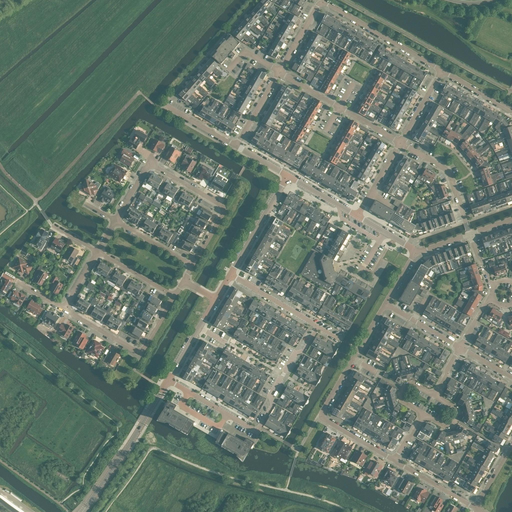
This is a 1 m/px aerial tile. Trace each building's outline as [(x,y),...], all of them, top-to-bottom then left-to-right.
[(261,0),(260,1),(271,11),(274,14),(276,11),(269,5),(271,3),(269,0),(268,0),(261,0)] [(295,3),(290,11),(292,13),(299,0),(292,0),(292,1),(295,3)] [(299,0),(292,13),(298,16),(300,12),(297,11),(300,5),(303,7),(306,0),(299,0)] [(258,5),(257,6),(263,12),(265,9),(269,12),(271,11),(260,1),(258,4),(258,5)] [(255,7),(252,10),(265,22),(265,21),(266,20),(267,20),(261,14),(263,12),(257,6),(255,8),(255,7)] [(250,14),(249,15),(255,21),(257,18),(263,24),(265,22),(252,10),(250,13),(250,14)] [(277,12),(276,15),(286,21),(284,23),(292,27),(294,22),(283,16),(277,12)] [(283,16),(294,22),(297,17),(290,13),(289,16),(285,14),(284,16),(283,15),(283,16)] [(316,29),(315,31),(317,32),(320,34),(321,32),(330,17),(328,15),(329,14),(326,13),(325,14),(325,13),(320,22),(323,24),(321,27),(319,30),(316,29)] [(247,17),(244,19),(259,33),(261,34),(263,32),(256,26),(258,23),(255,21),(249,15),(247,17)] [(330,17),(321,32),(324,34),(328,26),(331,27),(335,20),(335,19),(333,17),(332,18),(330,17)] [(242,23),(241,24),(247,30),(249,27),(258,34),(259,33),(244,19),(242,22),(242,23)] [(334,29),(329,37),(331,38),(341,23),(339,21),(339,20),(336,20),(335,20),(331,27),(334,29)] [(276,21),(274,24),(278,26),(289,32),(292,27),(284,23),(283,25),(276,21)] [(331,38),(331,40),(333,41),(337,34),(340,36),(341,33),(346,26),(345,25),(346,25),(343,23),(343,24),(341,23),(331,38)] [(239,26),(236,28),(246,37),(249,39),(253,42),(254,40),(248,35),(245,32),(247,30),(241,24),(239,26)] [(278,26),(276,28),(280,30),(279,33),(286,37),(289,32),(278,26)] [(344,35),(338,44),(341,46),(351,29),(349,28),(349,26),(346,26),(341,33),(344,35)] [(234,32),(233,34),(241,40),(243,38),(247,41),(249,39),(246,37),(236,28),(234,31),(234,32)] [(265,31),(265,32),(269,34),(283,42),(286,37),(279,33),(278,32),(276,35),(266,29),(265,31)] [(351,29),(341,46),(343,47),(348,40),(350,42),(352,39),(356,32),(356,31),(354,29),(353,30),(351,29)] [(314,32),(310,37),(318,42),(320,39),(326,42),(327,40),(321,36),(314,32)] [(354,41),(349,51),(351,52),(361,35),(359,34),(360,32),(357,32),(356,32),(352,39),(354,41)] [(213,52),(210,55),(220,64),(225,58),(224,57),(233,47),(234,48),(239,42),(231,35),(229,33),(227,36),(228,37),(226,40),(223,38),(221,40),(223,42),(218,47),(216,46),(214,49),(216,51),(214,54),(213,52)] [(269,34),(267,36),(274,40),(273,43),(280,47),(283,42),(269,34)] [(361,35),(351,52),(354,54),(359,44),(362,45),(367,38),(366,37),(364,35),(363,36),(361,35)] [(310,37),(307,42),(322,51),(324,48),(319,46),(321,43),(318,42),(310,37)] [(365,47),(359,57),(361,58),(372,41),(370,40),(370,38),(367,38),(362,45),(365,47)] [(258,43),(258,44),(261,46),(266,49),(264,51),(275,58),(277,54),(277,53),(277,52),(266,46),(262,43),(259,41),(258,43)] [(372,41),(361,58),(364,60),(370,50),(373,52),(377,44),(376,44),(377,43),(375,41),(374,42),(372,41)] [(307,42),(304,47),(312,52),(314,49),(321,53),(322,51),(307,42)] [(266,45),(266,46),(277,52),(280,47),(273,43),(271,45),(268,43),(266,45)] [(372,59),(370,63),(372,64),(378,55),(380,56),(385,48),(380,45),(372,59)] [(338,46),(337,49),(339,50),(337,52),(347,58),(349,55),(352,57),(353,55),(338,46)] [(304,47),(301,53),(316,61),(317,59),(311,55),(312,52),(304,47)] [(383,58),(378,67),(380,69),(382,66),(390,52),(385,48),(380,56),(383,58)] [(334,57),(344,63),(347,58),(337,52),(334,57)] [(390,52),(382,66),(384,68),(388,61),(391,62),(395,55),(390,52)] [(301,53),(298,58),(306,62),(308,60),(318,66),(320,63),(319,63),(316,61),(301,53)] [(334,57),(330,55),(329,57),(332,59),(330,61),(334,64),(341,68),(344,63),(334,57)] [(393,64),(389,71),(392,72),(400,58),(395,55),(391,62),(393,64)] [(209,60),(206,62),(219,74),(220,75),(222,73),(215,66),(217,64),(211,58),(209,60)] [(298,58),(295,63),(314,73),(315,71),(305,65),(306,62),(298,58)] [(400,58),(392,72),(395,74),(399,67),(401,68),(406,61),(400,58)] [(404,70),(398,79),(401,81),(402,78),(411,64),(406,61),(401,68),(404,70)] [(204,66),(203,68),(209,73),(211,70),(217,76),(219,74),(206,62),(204,65),(204,66)] [(294,64),(291,68),(300,73),(302,70),(308,74),(306,79),(309,81),(314,73),(295,63),(294,65),(294,64)] [(329,64),(328,67),(339,73),(341,68),(334,64),(332,66),(329,64)] [(411,64),(402,78),(405,80),(409,73),(412,74),(416,67),(411,64)] [(324,65),(323,67),(326,69),(330,71),(328,74),(336,78),(339,73),(328,67),(324,65)] [(248,67),(246,69),(251,72),(262,78),(263,77),(263,78),(266,74),(257,69),(256,72),(248,67)] [(414,76),(409,85),(411,87),(413,84),(415,81),(421,70),(416,67),(412,74),(414,76)] [(201,69),(198,71),(212,84),(214,82),(207,75),(209,73),(203,68),(201,69)] [(377,69),(375,70),(378,72),(376,75),(384,80),(386,77),(390,80),(393,82),(395,79),(391,77),(377,69)] [(421,70),(415,81),(417,82),(419,79),(422,80),(427,73),(421,70)] [(197,75),(195,77),(201,82),(203,79),(211,86),(212,84),(198,71),(196,74),(197,75)] [(251,72),(250,74),(253,76),(252,79),(259,83),(262,78),(251,72)] [(316,73),(314,75),(324,81),(322,83),(330,88),(333,83),(322,76),(316,73)] [(323,74),(322,76),(333,83),(336,78),(328,74),(327,76),(323,74)] [(376,75),(374,80),(388,89),(390,86),(383,82),(384,80),(376,75)] [(242,76),(240,79),(242,80),(256,88),(259,83),(252,79),(250,81),(242,76)] [(193,78),(190,80),(206,94),(208,92),(199,84),(201,82),(195,77),(194,78),(193,78)] [(313,78),(309,84),(325,93),(326,92),(328,93),(330,90),(330,88),(322,83),(320,87),(314,83),(316,80),(313,78)] [(189,84),(187,86),(193,91),(195,88),(205,96),(206,94),(190,80),(188,83),(189,84)] [(242,80),(240,82),(247,86),(246,89),(253,93),(256,88),(242,80)] [(374,80),(371,85),(378,90),(380,87),(387,91),(388,89),(374,80)] [(416,92),(401,83),(400,85),(406,89),(404,92),(405,93),(405,92),(413,97),(415,94),(416,92)] [(443,94),(438,103),(440,104),(441,103),(442,101),(444,98),(451,87),(449,86),(449,84),(447,84),(447,85),(445,84),(441,91),(440,93),(443,94)] [(282,87),(280,90),(294,98),(296,96),(289,92),(291,89),(284,85),(282,87)] [(371,85),(368,90),(382,99),(383,98),(384,96),(377,92),(378,90),(371,85)] [(185,87),(182,89),(198,103),(200,101),(191,94),(193,91),(187,86),(186,87),(185,87)] [(238,87),(236,90),(250,98),(253,93),(246,89),(244,91),(238,87)] [(451,87),(444,98),(447,99),(449,96),(451,97),(456,90),(455,90),(456,89),(453,87),(453,88),(451,87)] [(232,88),(231,89),(235,91),(235,92),(242,96),(240,99),(248,103),(250,98),(236,90),(232,88)] [(180,91),(177,94),(180,97),(181,96),(186,101),(188,98),(193,103),(191,105),(194,108),(198,103),(182,89),(181,91),(180,91)] [(279,93),(278,95),(285,100),(288,102),(290,99),(296,102),(298,100),(297,100),(294,98),(280,90),(278,93),(279,93)] [(368,90),(365,95),(373,100),(374,100),(375,97),(382,101),(384,103),(385,100),(382,99),(368,90)] [(454,99),(448,109),(451,110),(461,93),(459,92),(459,91),(456,90),(451,97),(454,99)] [(404,95),(396,91),(395,93),(410,102),(412,100),(411,100),(413,97),(405,92),(405,93),(404,95)] [(410,102),(395,93),(394,96),(399,99),(398,102),(399,103),(406,107),(406,106),(407,107),(409,104),(410,102)] [(461,93),(451,110),(453,112),(459,102),(462,104),(466,96),(466,95),(464,93),(463,94),(461,93)] [(228,95),(227,97),(245,108),(248,103),(240,99),(239,101),(228,95)] [(276,97),(274,100),(289,109),(292,111),(293,108),(286,104),(288,102),(285,100),(278,95),(276,97)] [(311,95),(309,98),(313,100),(311,103),(318,108),(319,107),(320,107),(322,104),(320,102),(321,101),(311,95)] [(365,95),(362,100),(379,110),(381,108),(374,104),(375,101),(374,100),(373,100),(365,95)] [(460,113),(462,114),(471,99),(469,98),(470,97),(467,96),(466,96),(462,104),(464,105),(460,113)] [(227,97),(225,100),(232,104),(231,107),(234,109),(242,113),(245,108),(227,97)] [(471,99),(462,114),(465,116),(470,108),(472,110),(476,102),(476,101),(474,99),(473,100),(471,99)] [(273,104),(271,106),(278,110),(280,107),(290,113),(292,111),(289,109),(274,100),(272,103),(273,104)] [(299,100),(298,103),(316,113),(318,108),(311,103),(309,102),(308,104),(306,104),(299,100)] [(362,100),(359,105),(367,109),(368,110),(370,107),(378,112),(379,110),(362,100)] [(397,106),(390,101),(389,104),(404,113),(405,111),(407,108),(406,107),(399,103),(397,106)] [(210,106),(204,117),(207,119),(208,118),(210,119),(214,112),(215,110),(213,108),(212,107),(215,104),(212,102),(210,106)] [(434,102),(431,108),(439,112),(440,109),(447,113),(451,115),(452,113),(449,111),(434,102)] [(475,111),(469,121),(471,123),(482,105),(480,104),(480,103),(477,102),(476,102),(472,110),(475,111)] [(201,103),(195,109),(199,113),(201,114),(201,115),(204,117),(210,106),(208,105),(206,108),(203,106),(204,105),(201,103)] [(298,103),(297,105),(304,109),(303,111),(303,112),(305,113),(313,118),(316,113),(298,103)] [(214,112),(210,119),(212,120),(211,121),(214,123),(225,105),(223,104),(217,114),(214,112)] [(358,106),(356,109),(358,110),(357,112),(370,119),(372,117),(368,115),(370,111),(368,110),(367,109),(359,105),(358,104),(358,106)] [(404,113),(389,104),(388,106),(393,109),(392,112),(392,113),(400,117),(401,117),(403,115),(404,113)] [(225,105),(214,123),(217,125),(218,124),(220,125),(224,118),(221,117),(227,106),(225,105)] [(471,123),(473,125),(480,114),(482,116),(487,108),(486,108),(487,107),(485,105),(484,106),(482,105),(471,123)] [(270,107),(268,111),(282,119),(286,121),(287,119),(283,117),(284,117),(277,113),(278,110),(271,106),(270,108),(270,107)] [(431,108),(428,113),(443,121),(446,123),(448,120),(445,119),(437,115),(439,112),(431,108)] [(485,117),(478,129),(480,132),(481,130),(483,127),(492,111),(490,110),(490,109),(487,108),(482,116),(485,117)] [(224,118),(220,125),(222,126),(221,127),(225,129),(235,111),(233,110),(227,120),(224,118)] [(235,111),(225,129),(228,131),(228,130),(230,131),(235,124),(231,123),(236,115),(239,116),(241,114),(237,112),(235,111)] [(267,114),(265,116),(272,120),(273,120),(274,117),(281,121),(282,119),(268,111),(266,114),(267,114)] [(483,127),(481,130),(485,129),(490,120),(493,122),(497,114),(497,113),(495,111),(494,112),(492,111),(483,127)] [(384,112),(383,114),(398,123),(399,121),(398,120),(400,117),(392,113),(392,112),(391,112),(390,114),(389,115),(384,112)] [(292,113),(291,115),(301,121),(299,123),(307,128),(310,123),(297,115),(295,114),(292,113)] [(297,115),(310,123),(313,118),(305,113),(304,116),(298,113),(297,115)] [(428,113),(425,118),(433,122),(434,120),(444,126),(446,123),(443,121),(428,113)] [(398,123),(383,114),(382,116),(382,117),(387,120),(385,123),(387,124),(389,125),(388,126),(393,128),(393,127),(394,128),(396,125),(397,125),(398,123)] [(497,114),(493,122),(496,124),(494,127),(496,129),(506,122),(504,119),(503,120),(502,119),(502,117),(497,114)] [(263,118),(262,121),(280,132),(281,129),(271,124),(273,120),(272,120),(265,116),(264,118),(263,118)] [(425,118),(422,123),(437,132),(440,134),(442,131),(435,127),(431,125),(433,122),(425,118)] [(350,120),(348,123),(348,124),(348,125),(355,129),(357,126),(367,132),(368,129),(352,120),(352,121),(350,120)] [(450,120),(441,134),(446,137),(451,130),(452,127),(450,126),(453,121),(450,120)] [(506,122),(496,129),(499,132),(503,131),(505,134),(511,131),(511,128),(511,125),(508,126),(507,125),(508,124),(506,122)] [(253,137),(250,140),(250,141),(253,143),(254,142),(256,144),(267,126),(261,123),(260,125),(263,127),(259,133),(256,132),(253,137)] [(293,126),(304,132),(307,128),(299,123),(298,126),(294,124),(293,126)] [(422,123),(419,128),(427,133),(428,130),(439,136),(440,134),(437,132),(422,123)] [(290,124),(288,126),(295,130),(294,133),(301,137),(304,132),(293,126),(290,124)] [(451,130),(446,137),(451,140),(456,133),(457,131),(460,126),(457,124),(453,131),(451,130)] [(456,133),(451,140),(456,143),(457,141),(459,142),(467,132),(471,127),(472,126),(470,124),(465,130),(462,133),(457,131),(456,133)] [(348,125),(345,130),(359,138),(361,136),(354,132),(355,129),(348,125)] [(267,126),(256,144),(258,145),(258,146),(261,147),(266,139),(263,137),(267,130),(269,127),(267,126)] [(460,143),(459,145),(462,149),(469,144),(466,140),(474,130),(475,129),(472,126),(471,127),(467,132),(459,142),(460,143)] [(419,128),(416,133),(431,142),(432,139),(425,135),(427,133),(419,128)] [(130,138),(127,144),(135,148),(138,143),(138,142),(139,140),(143,142),(146,135),(143,133),(144,133),(143,131),(141,130),(140,130),(139,131),(137,130),(133,136),(132,139),(130,138)] [(266,139),(261,147),(264,149),(265,148),(267,150),(277,132),(274,130),(268,140),(266,139)] [(282,130),(281,132),(301,144),(302,142),(299,141),(301,137),(294,133),(292,136),(282,130)] [(345,130),(342,135),(350,139),(351,137),(361,142),(362,140),(359,138),(345,130)] [(506,137),(489,143),(491,145),(494,144),(503,141),(511,137),(511,131),(505,134),(506,137)] [(277,132),(267,150),(269,151),(268,152),(271,153),(277,144),(274,142),(275,142),(276,142),(277,140),(276,139),(279,133),(277,132)] [(416,133),(413,139),(421,143),(422,141),(430,145),(428,148),(431,149),(434,144),(431,142),(416,133)] [(367,134),(364,139),(369,142),(383,150),(384,148),(383,147),(385,144),(384,143),(385,142),(380,140),(380,141),(376,139),(374,142),(369,139),(371,136),(367,134)] [(342,135),(339,140),(356,150),(358,147),(351,143),(352,141),(350,139),(342,135)] [(469,144),(462,149),(466,154),(473,148),(475,146),(473,144),(479,140),(480,139),(480,138),(478,136),(477,137),(469,144)] [(511,137),(503,141),(504,144),(508,143),(509,145),(511,144),(511,137)] [(155,139),(150,147),(155,150),(155,151),(155,150),(159,152),(160,152),(164,145),(161,143),(155,139)] [(277,144),(271,153),(274,155),(275,154),(277,156),(285,141),(286,140),(284,139),(280,144),(278,142),(277,144)] [(339,140),(336,145),(346,150),(346,149),(348,148),(355,152),(356,150),(339,140)] [(285,141),(277,156),(279,157),(278,158),(282,159),(287,151),(286,151),(284,149),(288,142),(285,141)] [(287,151),(282,159),(284,162),(285,161),(287,162),(298,144),(295,142),(290,152),(287,150),(286,151),(287,151)] [(369,142),(368,144),(371,146),(373,147),(372,150),(379,154),(380,151),(381,152),(383,150),(369,142)] [(170,146),(163,158),(167,160),(168,158),(174,162),(178,155),(178,156),(180,152),(174,149),(176,146),(171,144),(170,146)] [(298,144),(287,162),(289,163),(289,164),(292,165),(297,157),(294,155),(300,145),(298,144)] [(483,147),(470,158),(473,163),(480,157),(478,155),(489,146),(487,144),(483,147)] [(510,148),(501,151),(502,154),(511,150),(511,144),(509,145),(510,148)] [(336,145),(333,150),(348,158),(351,160),(352,157),(345,153),(345,151),(346,150),(336,145)] [(473,148),(466,154),(470,158),(483,147),(481,145),(477,148),(475,146),(473,148)] [(122,155),(120,160),(129,165),(133,158),(130,156),(132,153),(123,148),(120,154),(122,155)] [(297,157),(292,165),(295,168),(296,167),(298,168),(306,153),(308,150),(306,148),(304,152),(302,155),(301,154),(299,157),(298,156),(297,157)] [(363,149),(361,151),(377,160),(378,158),(377,157),(379,154),(372,150),(370,153),(363,149)] [(333,150),(330,154),(338,159),(340,156),(347,160),(348,158),(333,150)] [(360,153),(366,157),(364,160),(373,165),(374,162),(375,162),(377,160),(361,151),(360,153)] [(305,161),(300,170),(303,172),(304,171),(306,172),(316,155),(314,153),(309,161),(307,162),(305,161)] [(326,156),(325,158),(345,170),(346,167),(337,162),(338,159),(330,154),(329,158),(326,156)] [(186,155),(181,163),(184,165),(183,168),(185,169),(185,170),(187,171),(188,171),(190,172),(196,162),(189,158),(189,156),(186,155)] [(316,155),(306,172),(308,174),(307,175),(311,176),(315,168),(313,166),(319,156),(316,155)] [(404,155),(401,160),(412,166),(414,168),(416,165),(412,163),(414,161),(411,159),(404,155)] [(354,157),(352,160),(355,162),(371,170),(372,168),(371,168),(373,165),(364,160),(362,163),(354,157)] [(480,157),(473,163),(477,167),(479,166),(480,167),(488,163),(486,160),(483,161),(480,157)] [(315,168),(311,176),(313,178),(314,177),(316,179),(326,161),(324,159),(318,169),(315,168)] [(401,160),(398,165),(405,169),(408,171),(409,169),(417,173),(419,170),(414,168),(412,166),(401,160)] [(326,161),(316,179),(318,180),(318,181),(321,182),(326,174),(323,172),(329,162),(326,161)] [(371,170),(355,162),(354,164),(361,168),(359,171),(366,175),(367,175),(368,175),(371,170)] [(478,172),(479,175),(480,175),(489,172),(487,167),(489,166),(488,163),(480,167),(480,169),(478,170),(479,171),(478,172)] [(110,168),(108,172),(108,173),(109,173),(108,174),(116,179),(117,180),(118,181),(120,180),(121,178),(121,177),(121,176),(122,177),(126,171),(115,164),(113,168),(112,168),(112,169),(111,168),(110,168)] [(200,166),(194,176),(201,180),(202,177),(206,179),(210,174),(211,171),(211,170),(202,165),(201,165),(200,166)] [(326,174),(321,182),(324,184),(324,183),(326,185),(337,167),(334,165),(329,175),(326,174)] [(398,165),(395,170),(409,178),(411,176),(404,172),(405,169),(398,165)] [(337,167),(326,185),(329,186),(328,187),(331,188),(336,180),(333,178),(339,168),(337,167)] [(348,168),(346,170),(356,176),(364,181),(367,176),(366,176),(366,175),(359,171),(358,174),(348,168)] [(419,172),(416,178),(419,179),(424,181),(426,179),(431,170),(430,170),(427,169),(425,168),(423,172),(420,171),(419,172)] [(395,170),(392,175),(400,179),(401,177),(408,181),(409,178),(395,170)] [(426,179),(424,181),(429,184),(429,185),(430,187),(437,182),(435,179),(433,178),(435,174),(434,173),(432,171),(431,170),(426,179)] [(336,180),(331,188),(334,190),(335,189),(337,191),(347,173),(345,171),(339,181),(336,180)] [(480,176),(480,179),(481,179),(482,179),(482,180),(496,176),(499,175),(502,173),(501,171),(497,172),(489,175),(489,172),(480,175),(480,176)] [(233,172),(228,180),(232,182),(236,174),(233,172)] [(347,173),(337,191),(339,192),(338,193),(342,194),(347,186),(344,184),(350,174),(347,173)] [(147,174),(142,183),(145,185),(146,183),(151,186),(152,185),(156,177),(153,175),(154,175),(153,174),(151,174),(150,176),(147,174)] [(392,175),(389,180),(400,186),(402,184),(398,182),(400,179),(392,175)] [(215,176),(210,185),(220,191),(225,182),(221,180),(221,178),(220,177),(218,176),(217,178),(215,176)] [(496,176),(482,180),(484,186),(492,183),(495,182),(494,179),(497,178),(496,176)] [(156,177),(152,185),(157,188),(156,190),(158,192),(163,183),(161,182),(162,180),(161,178),(159,178),(159,179),(156,177)] [(356,181),(347,197),(349,198),(349,199),(353,201),(355,196),(357,192),(355,191),(355,189),(358,183),(361,185),(363,182),(358,179),(356,181)] [(82,184),(80,189),(85,192),(85,191),(89,194),(90,192),(94,194),(97,189),(100,184),(96,181),(94,185),(86,180),(83,185),(82,184)] [(347,186),(342,194),(344,196),(345,195),(347,197),(356,181),(354,180),(349,187),(347,186)] [(407,190),(400,186),(389,180),(386,185),(397,191),(398,191),(397,190),(398,188),(406,193),(407,190)] [(500,182),(507,201),(508,200),(509,201),(511,200),(511,198),(509,191),(506,192),(503,185),(502,181),(500,182)] [(437,182),(430,187),(432,189),(433,191),(436,190),(437,193),(447,190),(447,189),(446,189),(444,186),(444,184),(439,186),(439,184),(437,182)] [(500,182),(497,183),(501,194),(498,195),(501,204),(505,203),(505,202),(507,201),(500,182)] [(158,192),(160,194),(161,193),(166,196),(167,195),(172,186),(169,184),(168,183),(167,183),(166,185),(163,183),(158,192)] [(396,193),(397,191),(386,185),(383,190),(395,196),(401,200),(403,197),(396,193)] [(489,186),(488,186),(495,205),(497,204),(497,205),(501,204),(498,195),(495,196),(492,188),(491,185),(489,186)] [(100,197),(98,200),(102,202),(103,199),(109,202),(110,202),(111,200),(111,199),(114,195),(108,191),(110,188),(106,186),(105,189),(104,189),(99,197),(100,197)] [(172,186),(167,195),(172,198),(171,200),(173,202),(179,192),(176,191),(177,189),(177,187),(175,188),(172,186)] [(488,186),(486,187),(490,198),(487,199),(490,208),(494,207),(493,206),(495,205),(488,186)] [(435,199),(431,201),(432,204),(437,203),(444,200),(443,197),(448,195),(447,194),(447,191),(447,190),(437,193),(438,196),(435,197),(435,199)] [(179,192),(173,202),(176,203),(177,201),(183,204),(183,203),(188,195),(185,193),(184,192),(182,192),(181,194),(179,192)] [(471,192),(466,194),(472,213),(474,212),(475,213),(478,212),(475,203),(472,204),(471,200),(470,197),(473,196),(471,192)] [(479,196),(478,193),(476,194),(479,202),(475,203),(478,212),(482,211),(482,210),(484,209),(480,197),(479,196)] [(288,194),(279,209),(281,210),(283,207),(284,206),(287,208),(288,205),(293,197),(291,195),(290,196),(288,194)] [(188,195),(183,203),(188,206),(186,209),(189,211),(193,205),(194,202),(194,201),(192,200),(193,198),(192,197),(191,197),(190,197),(188,195)] [(482,195),(479,196),(480,197),(484,209),(486,208),(486,209),(490,208),(487,199),(486,196),(482,197),(482,195)] [(289,211),(286,215),(289,216),(298,200),(296,199),(296,198),(293,197),(288,205),(287,208),(290,209),(289,211)] [(375,199),(370,209),(372,210),(371,211),(389,221),(389,220),(392,216),(395,211),(375,199)] [(130,205),(124,214),(127,215),(126,217),(127,219),(128,219),(128,218),(131,220),(136,212),(137,210),(142,202),(139,200),(135,208),(132,207),(133,206),(130,205)] [(298,200),(289,216),(291,218),(294,213),(296,210),(299,211),(304,203),(301,201),(300,202),(298,200)] [(443,202),(440,203),(443,211),(442,212),(440,212),(444,224),(450,222),(445,210),(443,205),(443,202)] [(302,213),(295,224),(297,225),(300,221),(308,206),(306,205),(307,204),(304,203),(299,211),(302,213)] [(392,216),(389,220),(391,221),(391,222),(392,223),(394,224),(399,216),(401,213),(398,212),(398,211),(402,204),(400,203),(398,205),(398,206),(395,211),(392,216)] [(434,205),(432,206),(433,210),(439,226),(444,224),(440,212),(439,213),(437,213),(434,205)] [(199,215),(206,219),(208,220),(210,217),(211,217),(211,215),(209,214),(211,211),(201,206),(199,209),(201,211),(199,215)] [(308,206),(300,221),(302,222),(304,219),(306,216),(309,217),(314,209),(311,207),(311,208),(308,206)] [(432,206),(429,207),(431,211),(432,215),(431,216),(430,217),(433,228),(439,226),(433,210),(432,206)] [(399,216),(394,224),(398,226),(400,226),(408,212),(410,209),(408,207),(407,210),(404,214),(403,215),(401,213),(399,216)] [(310,223),(307,227),(310,228),(319,212),(316,211),(317,210),(314,209),(309,217),(312,219),(310,223)] [(424,209),(421,210),(428,230),(433,228),(430,217),(428,217),(426,217),(424,209)] [(455,220),(452,212),(449,213),(448,209),(445,210),(450,222),(455,220)] [(136,212),(131,220),(134,222),(135,224),(136,224),(138,222),(140,223),(145,215),(142,213),(143,213),(137,210),(136,212)] [(418,223),(417,233),(422,231),(422,232),(428,230),(421,210),(419,211),(423,222),(420,223),(418,223)] [(310,228),(309,229),(312,230),(314,225),(315,225),(317,222),(319,223),(324,215),(322,213),(321,214),(319,212),(310,228)] [(408,212),(400,226),(402,227),(401,228),(405,230),(409,222),(407,220),(411,213),(408,212)] [(194,223),(201,227),(203,228),(205,225),(207,224),(207,223),(205,222),(206,219),(199,215),(197,214),(195,217),(197,218),(194,223)] [(145,215),(140,223),(143,224),(141,226),(142,228),(144,228),(147,229),(151,221),(146,218),(148,216),(145,215)] [(320,229),(318,233),(320,234),(328,221),(329,219),(327,217),(327,216),(324,215),(319,223),(318,226),(321,228),(320,229)] [(273,221),(272,223),(288,232),(289,230),(285,227),(281,225),(283,222),(278,220),(275,217),(272,220),(273,221)] [(151,221),(147,229),(150,231),(150,233),(152,233),(153,231),(156,232),(161,223),(158,221),(157,224),(151,221)] [(191,224),(188,229),(190,230),(190,231),(197,235),(199,236),(200,233),(201,233),(202,232),(202,231),(200,229),(201,227),(194,223),(192,222),(191,224)] [(330,222),(328,225),(335,229),(335,230),(334,232),(345,238),(348,233),(340,229),(338,227),(330,222)] [(409,222),(405,230),(408,232),(409,232),(410,233),(411,232),(414,234),(417,233),(418,223),(416,223),(414,225),(409,222)] [(161,223),(156,232),(158,233),(157,236),(158,237),(159,237),(162,238),(167,230),(162,227),(164,225),(161,223)] [(270,225),(268,228),(277,233),(280,234),(282,231),(282,232),(286,234),(288,232),(272,223),(271,225),(270,225)] [(267,231),(266,233),(281,242),(282,240),(279,238),(275,235),(277,233),(268,228),(266,230),(267,231)] [(36,237),(33,242),(38,245),(37,247),(41,249),(46,240),(44,239),(47,236),(46,235),(48,232),(41,229),(39,232),(38,231),(35,236),(36,237)] [(167,230),(162,238),(165,240),(166,242),(167,242),(169,240),(171,241),(176,233),(177,232),(174,230),(173,232),(167,229),(167,230)] [(185,238),(192,243),(194,244),(196,241),(198,240),(198,238),(196,237),(197,235),(190,231),(190,230),(188,229),(186,232),(188,233),(185,238)] [(504,230),(498,232),(504,248),(507,247),(504,240),(507,239),(504,230)] [(334,232),(333,234),(336,236),(334,239),(342,244),(345,238),(334,232)] [(498,232),(493,234),(496,243),(497,246),(499,245),(500,246),(502,252),(505,251),(504,248),(498,232)] [(263,235),(262,238),(271,243),(272,240),(276,243),(276,242),(280,244),(281,242),(266,233),(265,236),(263,235)] [(493,234),(487,236),(493,252),(493,255),(496,254),(494,247),(497,246),(496,243),(493,234)] [(487,236),(481,238),(484,247),(487,246),(490,253),(493,252),(487,236)] [(55,237),(50,247),(55,250),(55,249),(59,252),(64,243),(58,240),(59,239),(55,237)] [(183,242),(181,246),(190,252),(191,248),(192,249),(193,248),(193,246),(191,245),(192,243),(185,238),(183,237),(181,241),(183,242)] [(261,241),(260,244),(275,252),(276,250),(273,248),(269,246),(271,243),(262,238),(260,241),(261,241)] [(326,238),(324,240),(339,249),(342,244),(334,239),(333,242),(326,238)] [(324,240),(323,243),(330,247),(328,249),(336,254),(339,249),(324,240)] [(468,243),(461,245),(466,258),(468,258),(467,253),(470,252),(469,248),(470,248),(468,243)] [(257,245),(256,249),(265,253),(267,255),(269,252),(270,253),(274,255),(275,252),(260,244),(259,246),(257,245)] [(461,245),(456,247),(459,256),(460,258),(462,257),(465,265),(468,264),(466,258),(461,245)] [(71,246),(64,257),(71,261),(70,264),(73,266),(78,258),(75,256),(78,250),(71,246)] [(316,246),(314,249),(322,253),(324,254),(333,259),(336,254),(328,249),(327,252),(323,250),(316,246)] [(456,247),(451,249),(457,267),(459,266),(457,260),(460,259),(460,258),(459,256),(456,247)] [(255,252),(254,254),(269,263),(270,260),(267,259),(266,258),(267,255),(265,253),(256,249),(254,251),(255,252)] [(451,249),(445,251),(448,259),(451,258),(454,266),(454,268),(457,267),(451,249)] [(312,253),(300,274),(321,286),(328,290),(334,281),(338,274),(333,271),(330,261),(332,259),(333,260),(333,259),(324,254),(323,255),(314,250),(312,253)] [(445,251),(440,253),(446,271),(449,270),(448,268),(445,260),(448,259),(445,251)] [(440,253),(434,255),(438,265),(441,264),(444,272),(446,271),(440,253)] [(251,256),(250,259),(259,264),(260,265),(261,265),(263,262),(264,263),(267,265),(269,263),(254,254),(253,257),(251,256)] [(429,257),(425,261),(432,269),(433,267),(438,265),(434,255),(429,257)] [(14,266),(14,267),(15,268),(17,269),(18,269),(19,268),(27,273),(31,267),(26,264),(26,263),(26,262),(26,261),(23,260),(22,260),(18,258),(16,262),(15,262),(14,265),(14,266)] [(500,261),(497,262),(498,264),(501,274),(502,274),(505,272),(506,271),(505,267),(508,266),(505,258),(500,260),(500,261)] [(249,262),(248,264),(259,271),(260,271),(261,269),(257,267),(259,264),(250,259),(248,261),(249,262)] [(493,260),(487,262),(488,264),(491,272),(494,271),(495,275),(496,275),(500,275),(501,274),(498,264),(495,265),(493,260)] [(419,265),(417,269),(425,274),(427,275),(430,270),(432,269),(425,261),(421,264),(420,266),(419,265)] [(96,262),(91,271),(94,272),(95,270),(100,273),(105,265),(102,263),(102,262),(100,262),(99,264),(96,262)] [(467,268),(461,271),(462,273),(462,274),(477,268),(475,263),(466,266),(467,268)] [(245,266),(244,270),(248,272),(253,274),(256,276),(257,273),(263,276),(264,274),(263,273),(260,271),(259,271),(248,264),(246,267),(245,266)] [(36,276),(34,280),(41,284),(47,274),(40,270),(42,268),(41,266),(39,265),(34,273),(36,275),(36,276)] [(105,265),(100,273),(106,276),(104,278),(107,280),(112,271),(109,270),(111,268),(110,267),(108,267),(105,265)] [(277,269),(269,285),(271,286),(271,285),(274,286),(278,279),(276,278),(281,269),(279,267),(277,269)] [(270,271),(264,281),(267,282),(266,283),(269,285),(277,269),(275,268),(273,271),(271,272),(270,271)] [(460,274),(459,274),(460,277),(469,274),(470,277),(479,274),(477,268),(462,274),(462,273),(460,274)] [(417,269),(414,274),(429,283),(431,284),(432,281),(427,278),(423,277),(425,274),(417,269)] [(3,285),(0,289),(0,293),(4,295),(6,292),(13,279),(15,276),(6,270),(4,273),(3,273),(0,275),(0,277),(1,279),(1,280),(2,284),(3,285)] [(278,279),(274,286),(277,288),(276,289),(278,290),(287,275),(290,271),(287,270),(282,280),(279,278),(278,279)] [(112,271),(107,280),(110,281),(115,284),(116,282),(121,274),(118,272),(117,271),(116,271),(114,273),(112,271)] [(337,283),(333,289),(335,291),(344,276),(339,274),(339,273),(338,273),(338,274),(334,281),(337,283)] [(115,284),(115,285),(122,289),(127,280),(125,279),(126,277),(125,276),(124,276),(121,274),(116,282),(115,284)] [(414,274),(411,279),(419,284),(421,285),(423,282),(430,286),(431,284),(429,283),(414,274)] [(471,279),(461,282),(463,285),(481,279),(479,274),(470,277),(471,279)] [(287,275),(278,290),(281,292),(281,291),(284,292),(288,285),(285,284),(290,276),(287,275)] [(53,283),(50,289),(57,294),(62,284),(55,280),(57,277),(54,276),(51,281),(53,283)] [(344,276),(335,291),(338,292),(340,289),(342,285),(344,287),(349,279),(344,276)] [(345,292),(343,295),(346,297),(348,293),(354,282),(349,279),(344,287),(347,289),(345,292)] [(401,297),(400,299),(409,305),(421,285),(419,284),(411,279),(400,297),(401,297)] [(463,285),(463,287),(465,287),(473,285),(474,288),(474,289),(482,290),(482,285),(481,279),(463,285)] [(127,280),(122,289),(125,291),(125,290),(127,291),(128,290),(131,292),(136,283),(133,282),(133,281),(133,280),(131,280),(130,282),(127,280)] [(291,286),(287,294),(290,296),(289,297),(291,298),(300,283),(301,282),(298,280),(294,288),(291,286)] [(354,282),(348,293),(350,295),(352,291),(355,293),(359,285),(354,282)] [(136,283),(131,292),(136,295),(135,297),(138,298),(138,297),(139,298),(141,293),(143,290),(141,288),(142,286),(141,285),(139,285),(136,283)] [(300,283),(291,298),(293,299),(294,298),(297,300),(301,293),(302,291),(299,290),(302,284),(300,283)] [(359,285),(355,293),(358,295),(356,298),(358,300),(365,288),(359,285)] [(233,291),(231,293),(246,302),(249,303),(252,298),(249,296),(247,299),(244,297),(240,295),(242,292),(238,290),(234,287),(232,290),(233,291)] [(301,293),(297,300),(302,303),(310,288),(308,287),(304,294),(301,293)] [(310,288),(302,303),(307,305),(311,298),(308,297),(312,290),(310,288)] [(365,288),(358,300),(360,301),(362,297),(365,299),(368,295),(370,294),(369,293),(370,291),(365,288)] [(468,294),(478,300),(481,295),(482,294),(482,290),(474,289),(472,289),(468,294)] [(13,292),(9,298),(14,301),(20,305),(25,296),(19,292),(14,290),(13,292)] [(320,294),(311,309),(313,311),(313,310),(316,312),(316,311),(317,311),(321,304),(322,301),(319,300),(324,291),(322,290),(320,294)] [(468,294),(463,291),(462,294),(468,297),(468,299),(467,301),(468,301),(476,305),(478,300),(468,294)] [(229,295),(228,298),(236,303),(238,300),(241,302),(245,304),(246,302),(231,293),(230,295),(229,295)] [(307,306),(306,307),(309,308),(311,309),(320,294),(318,293),(314,298),(311,297),(311,298),(307,305),(307,306)] [(78,294),(73,302),(76,303),(75,305),(75,307),(77,307),(80,308),(85,300),(80,297),(81,295),(78,294)] [(322,305),(318,312),(321,314),(320,315),(322,316),(331,301),(334,297),(331,295),(326,305),(323,303),(322,305)] [(427,305),(422,313),(424,314),(427,317),(432,308),(429,307),(435,297),(432,295),(427,305)] [(148,300),(146,303),(148,304),(155,307),(156,305),(158,306),(160,305),(160,304),(159,304),(161,300),(153,296),(150,301),(148,300)] [(85,300),(80,308),(83,310),(84,312),(85,312),(86,310),(89,311),(94,303),(94,302),(96,300),(97,298),(95,297),(93,298),(91,300),(90,303),(85,300)] [(227,301),(225,303),(240,312),(241,310),(238,308),(234,305),(236,303),(228,298),(226,300),(227,301)] [(458,298),(456,301),(473,310),(476,305),(468,301),(467,303),(458,298)] [(31,300),(27,307),(30,309),(29,310),(29,311),(31,312),(32,312),(33,311),(35,313),(39,315),(42,309),(39,307),(40,305),(31,300)] [(94,303),(89,311),(91,312),(90,315),(91,316),(92,316),(93,316),(96,317),(100,309),(101,307),(97,304),(98,301),(96,300),(94,302),(94,303)] [(251,309),(248,315),(250,316),(258,303),(255,301),(255,302),(252,301),(248,308),(251,309)] [(331,301),(322,316),(325,317),(325,316),(328,318),(332,311),(329,309),(334,302),(331,301)] [(456,301),(455,303),(464,308),(462,311),(470,315),(473,310),(456,301)] [(441,304),(433,319),(434,320),(434,321),(438,323),(442,314),(439,313),(445,303),(443,302),(441,304)] [(144,308),(142,310),(144,312),(144,311),(150,315),(152,313),(154,314),(155,313),(155,311),(157,308),(155,307),(148,304),(146,303),(144,308)] [(223,305),(222,308),(230,313),(232,310),(235,313),(235,312),(239,314),(240,312),(225,303),(224,306),(223,305)] [(250,316),(248,320),(251,321),(256,312),(259,314),(263,307),(261,306),(261,305),(258,303),(250,316)] [(432,308),(427,317),(431,319),(431,318),(433,319),(441,304),(439,303),(436,307),(434,306),(432,308)] [(100,309),(96,317),(98,319),(99,321),(101,321),(102,319),(104,320),(109,312),(112,308),(109,306),(108,307),(106,310),(101,307),(100,309)] [(337,314),(333,321),(338,324),(342,316),(339,315),(343,308),(341,306),(339,310),(337,314)] [(442,314),(438,323),(441,325),(442,324),(443,325),(453,307),(451,306),(447,313),(444,312),(442,314)] [(262,315),(257,325),(259,326),(269,309),(265,307),(265,308),(263,307),(259,314),(262,315)] [(342,316),(338,324),(341,325),(340,326),(342,327),(353,309),(353,308),(351,307),(346,316),(344,316),(343,315),(342,316)] [(453,307),(443,325),(445,326),(444,327),(448,329),(453,320),(450,319),(452,315),(456,309),(453,307)] [(487,310),(483,317),(491,321),(493,318),(498,309),(497,309),(493,308),(492,307),(490,311),(487,310)] [(221,311),(219,314),(234,322),(237,324),(238,322),(232,318),(228,316),(230,313),(222,308),(219,311),(221,311)] [(269,309),(259,326),(261,327),(266,318),(269,320),(273,313),(271,312),(272,311),(269,309)] [(353,309),(342,327),(344,329),(345,328),(348,329),(348,328),(349,329),(350,328),(350,327),(349,327),(352,322),(353,321),(351,320),(351,318),(351,317),(355,310),(353,309)] [(493,318),(491,321),(496,324),(498,326),(503,319),(500,317),(502,313),(501,313),(499,310),(498,309),(493,318)] [(46,315),(43,320),(46,322),(46,323),(48,325),(49,324),(50,324),(53,326),(55,321),(56,321),(58,317),(55,315),(56,314),(52,312),(51,313),(48,311),(45,315),(46,315)] [(139,314),(137,318),(139,319),(146,323),(147,320),(149,322),(151,321),(151,319),(150,319),(152,316),(150,315),(144,311),(144,312),(141,316),(139,314)] [(332,311),(328,318),(333,321),(337,314),(332,311)] [(109,312),(104,320),(107,322),(106,324),(106,325),(108,325),(111,326),(116,318),(111,315),(112,313),(109,312)] [(453,320),(448,329),(451,331),(452,330),(454,331),(464,314),(461,312),(460,314),(456,322),(453,320)] [(272,322),(267,331),(269,332),(279,315),(276,313),(275,314),(273,313),(269,320),(272,322)] [(217,315),(216,318),(224,323),(226,325),(228,322),(229,323),(233,325),(236,326),(237,324),(234,322),(219,314),(218,316),(217,315)] [(464,314),(454,331),(455,332),(455,333),(459,335),(462,331),(461,330),(463,327),(464,327),(465,325),(461,322),(464,318),(464,317),(465,317),(466,315),(464,314)] [(279,315),(269,332),(272,333),(277,324),(280,326),(284,319),(282,318),(282,317),(279,315)] [(116,318),(111,326),(114,328),(115,330),(116,330),(117,328),(120,329),(123,324),(125,321),(122,319),(117,316),(116,318)] [(386,322),(385,324),(401,333),(404,335),(407,329),(404,327),(403,328),(400,329),(395,326),(396,323),(388,318),(387,317),(387,318),(385,321),(386,322)] [(126,318),(125,321),(127,322),(134,326),(141,331),(143,328),(145,329),(146,329),(146,327),(148,324),(146,323),(139,319),(137,318),(134,323),(126,318)] [(215,322),(213,324),(228,333),(231,335),(232,332),(226,328),(225,328),(225,327),(226,325),(224,323),(216,318),(216,319),(213,321),(215,322)] [(278,336),(277,337),(280,338),(289,321),(286,319),(286,320),(284,319),(280,326),(283,328),(278,335),(278,336)] [(289,321),(280,338),(282,339),(286,333),(289,334),(290,332),(294,325),(292,324),(293,323),(289,321)] [(237,328),(232,336),(237,339),(244,327),(245,325),(243,323),(241,327),(238,325),(237,328)] [(61,324),(58,330),(61,332),(61,333),(67,337),(73,328),(66,324),(65,326),(61,324)] [(385,324),(382,329),(389,333),(390,333),(391,330),(400,336),(401,333),(385,324)] [(292,336),(288,343),(290,344),(300,327),(297,325),(296,326),(294,325),(290,332),(289,334),(292,336)] [(129,330),(127,333),(137,339),(138,336),(140,337),(142,336),(142,335),(141,335),(143,332),(141,331),(134,326),(134,327),(131,332),(129,330)] [(244,327),(237,339),(242,342),(247,334),(244,333),(247,329),(244,327)] [(300,327),(290,344),(292,345),(298,336),(301,338),(305,331),(303,330),(303,329),(300,327)] [(475,338),(472,343),(477,346),(477,345),(479,346),(488,331),(489,328),(487,327),(481,337),(478,335),(476,339),(475,338)] [(403,345),(402,347),(404,348),(414,332),(412,331),(413,331),(409,328),(404,337),(407,338),(403,345)] [(247,334),(242,342),(247,344),(255,330),(252,329),(249,335),(247,334)] [(382,329),(379,334),(394,343),(395,343),(397,341),(389,337),(390,334),(390,333),(389,333),(382,329)] [(255,330),(247,344),(252,347),(256,340),(258,337),(256,335),(256,334),(258,332),(255,330)] [(79,331),(73,340),(80,344),(78,346),(82,348),(87,339),(84,338),(86,335),(79,331)] [(488,331),(479,346),(481,347),(480,347),(484,350),(489,341),(486,340),(490,333),(488,331)] [(414,332),(404,348),(407,350),(408,348),(412,341),(414,342),(419,335),(414,332)] [(379,334),(376,339),(383,344),(386,345),(388,342),(393,345),(394,343),(379,334)] [(489,341),(484,350),(487,352),(488,351),(489,352),(498,338),(499,335),(497,334),(491,343),(489,341)] [(256,340),(252,347),(257,350),(265,336),(262,335),(260,338),(258,337),(256,340)] [(415,347),(412,352),(414,354),(417,349),(424,338),(419,335),(414,342),(413,345),(415,346),(415,347)] [(498,338),(489,352),(491,353),(491,354),(494,356),(499,347),(500,346),(500,345),(497,343),(502,336),(500,335),(499,335),(498,338)] [(265,336),(257,350),(262,353),(266,345),(268,342),(266,341),(268,338),(265,336)] [(309,354),(309,355),(311,356),(321,339),(318,338),(317,338),(315,337),(313,340),(312,340),(310,344),(314,346),(309,354)] [(275,342),(267,356),(272,359),(276,351),(274,350),(276,346),(280,340),(277,338),(275,342)] [(424,338),(417,349),(420,350),(422,347),(424,348),(428,341),(424,338)] [(321,339),(311,356),(314,357),(317,352),(319,348),(322,350),(326,343),(324,342),(324,341),(321,339)] [(376,339),(373,344),(380,349),(382,346),(391,351),(392,349),(386,345),(383,344),(376,339)] [(93,340),(86,352),(90,354),(91,353),(96,356),(100,350),(101,351),(103,347),(100,345),(101,344),(97,341),(97,342),(93,340)] [(201,342),(200,345),(208,350),(210,347),(213,350),(214,349),(217,351),(218,349),(204,340),(202,343),(201,342)] [(266,345),(262,353),(267,356),(275,342),(272,340),(270,344),(268,342),(266,345)] [(427,350),(421,359),(424,360),(433,344),(428,341),(424,348),(427,350)] [(508,343),(500,358),(501,359),(501,360),(505,362),(510,354),(506,352),(511,342),(511,341),(510,341),(508,343)] [(499,347),(494,356),(498,358),(498,357),(500,358),(508,343),(506,342),(503,348),(500,346),(499,347)] [(324,352),(319,361),(321,362),(331,345),(328,344),(326,343),(322,350),(324,352)] [(373,344),(370,349),(385,358),(389,361),(390,358),(379,351),(380,349),(373,344)] [(433,344),(424,360),(426,361),(431,352),(434,354),(438,347),(433,344)] [(199,348),(198,351),(212,359),(215,361),(217,359),(207,353),(208,350),(200,345),(198,348),(199,348)] [(276,351),(272,359),(277,362),(281,354),(285,346),(283,345),(278,352),(276,351)] [(331,345),(321,362),(322,362),(324,364),(324,362),(329,355),(332,357),(333,354),(334,354),(335,354),(335,353),(336,352),(336,351),(335,351),(337,348),(334,346),(333,347),(331,345)] [(437,355),(433,362),(435,364),(436,362),(443,349),(438,347),(434,354),(437,355)] [(223,358),(217,368),(219,369),(221,367),(222,365),(230,352),(225,349),(223,352),(220,356),(223,358)] [(366,354),(365,355),(367,356),(367,355),(375,360),(376,357),(384,361),(385,358),(370,349),(369,351),(368,351),(366,354)] [(443,349),(436,362),(438,364),(441,358),(444,360),(448,353),(449,352),(445,349),(444,350),(443,349)] [(107,353),(102,361),(105,363),(107,361),(114,365),(120,354),(113,350),(110,355),(107,353)] [(195,353),(194,356),(202,361),(204,358),(208,360),(211,362),(212,359),(198,351),(196,353),(195,353)] [(222,365),(221,367),(224,368),(225,365),(228,361),(230,362),(235,354),(230,352),(222,365)] [(232,363),(229,370),(231,371),(233,369),(239,357),(235,354),(230,362),(232,363)] [(193,359),(192,361),(206,370),(207,370),(208,368),(204,366),(205,366),(201,363),(202,361),(194,356),(192,358),(193,359)] [(231,371),(231,372),(233,374),(235,371),(238,367),(240,368),(244,360),(239,357),(233,369),(231,371)] [(297,368),(295,371),(297,373),(300,375),(309,361),(306,359),(304,363),(300,361),(298,364),(296,368),(297,368)] [(242,369),(239,375),(241,377),(249,363),(244,360),(240,368),(242,369)] [(407,364),(406,360),(403,361),(407,377),(412,376),(413,376),(410,367),(409,363),(407,364)] [(189,363),(188,366),(196,371),(198,368),(202,370),(205,372),(206,370),(192,361),(190,364),(189,363)] [(309,361),(300,375),(303,377),(304,376),(306,377),(310,370),(307,369),(311,362),(309,361)] [(461,373),(457,380),(460,381),(464,375),(464,374),(469,365),(468,364),(469,363),(464,361),(464,362),(459,371),(461,373)] [(414,366),(410,367),(413,376),(412,376),(416,378),(420,372),(421,373),(423,369),(425,370),(428,364),(425,362),(422,367),(419,366),(418,368),(418,367),(417,368),(414,366)] [(249,363),(241,377),(244,378),(246,375),(248,376),(249,376),(254,366),(249,363)] [(310,370),(306,377),(308,379),(307,379),(310,381),(319,367),(319,366),(317,365),(313,372),(310,370)] [(464,375),(460,381),(462,383),(466,376),(469,377),(470,375),(474,368),(469,365),(464,374),(464,375)] [(187,369),(186,372),(200,380),(202,378),(198,376),(195,374),(196,371),(188,366),(186,369),(187,369)] [(250,379),(246,385),(249,386),(259,369),(254,366),(249,376),(251,377),(250,379)] [(319,367),(310,381),(312,382),(312,383),(315,385),(317,382),(318,382),(319,382),(319,381),(319,380),(319,379),(321,376),(318,374),(322,367),(319,366),(319,367)] [(468,383),(467,385),(470,386),(479,370),(474,368),(470,375),(469,377),(471,379),(468,383)] [(259,369),(249,386),(252,388),(255,382),(257,378),(260,379),(264,372),(259,369)] [(384,372),(382,375),(388,379),(389,377),(395,380),(395,381),(399,384),(402,380),(401,380),(402,379),(401,379),(399,370),(395,371),(393,374),(391,373),(390,375),(384,372)] [(479,370),(470,386),(472,388),(473,386),(477,379),(480,381),(484,373),(479,370)] [(355,375),(354,377),(369,386),(371,383),(363,379),(365,376),(357,372),(358,371),(356,371),(354,375),(355,375)] [(426,379),(424,383),(428,385),(429,383),(432,385),(436,378),(432,376),(433,374),(428,371),(425,378),(426,379)] [(183,373),(181,377),(186,379),(191,382),(192,380),(194,380),(197,381),(202,384),(203,382),(200,380),(186,372),(184,374),(183,373)] [(256,390),(256,391),(259,392),(262,387),(269,375),(264,372),(260,379),(258,382),(261,383),(259,385),(256,390)] [(482,382),(477,391),(480,393),(483,387),(489,376),(484,373),(480,381),(482,382)] [(216,376),(208,390),(211,392),(211,391),(213,393),(217,385),(214,384),(218,377),(219,375),(217,374),(216,376)] [(207,379),(203,386),(205,388),(204,388),(208,390),(216,376),(214,375),(212,378),(210,381),(207,379)] [(489,376),(483,387),(485,388),(487,385),(490,386),(494,379),(489,376)] [(354,377),(351,382),(359,386),(360,384),(368,388),(369,386),(354,377)] [(446,389),(444,392),(447,394),(446,396),(450,398),(453,394),(454,395),(458,388),(453,386),(456,381),(454,379),(450,377),(444,388),(446,389)] [(380,378),(379,381),(383,383),(382,386),(383,387),(385,388),(383,391),(384,395),(393,393),(394,393),(394,392),(395,392),(397,388),(392,386),(392,387),(386,383),(387,381),(380,378)] [(487,396),(487,397),(489,398),(499,382),(494,379),(490,386),(492,388),(488,395),(487,396)] [(217,385),(213,393),(215,394),(218,396),(227,381),(225,380),(224,380),(221,386),(218,386),(217,385)] [(227,381),(218,396),(221,398),(222,397),(224,399),(228,392),(229,390),(226,388),(229,383),(227,381)] [(228,392),(224,399),(226,400),(225,400),(228,402),(235,390),(240,383),(237,382),(232,391),(229,389),(229,390),(228,392)] [(351,382),(348,387),(363,396),(365,394),(357,389),(359,386),(351,382)] [(499,382),(489,398),(492,399),(497,391),(500,392),(504,385),(505,384),(501,382),(500,383),(499,382)] [(235,390),(228,402),(231,404),(232,403),(234,405),(239,395),(236,394),(242,384),(240,383),(235,390)] [(461,396),(457,402),(461,405),(462,405),(462,404),(471,402),(470,398),(466,396),(467,396),(466,395),(467,394),(464,392),(467,387),(464,385),(461,391),(463,392),(460,396),(461,396)] [(278,399),(276,402),(282,406),(292,388),(289,386),(289,387),(287,386),(285,389),(284,389),(282,392),(286,395),(282,401),(278,399)] [(505,386),(501,393),(507,397),(511,400),(511,396),(510,395),(506,393),(506,391),(508,388),(505,386)] [(348,387),(345,392),(352,397),(354,394),(362,399),(363,396),(348,387)] [(239,395),(234,405),(236,406),(235,407),(239,408),(250,389),(248,388),(242,397),(239,395)] [(292,388),(282,406),(284,407),(290,397),(293,399),(297,392),(295,391),(296,390),(292,388)] [(250,389),(239,408),(242,410),(242,409),(244,411),(248,404),(250,401),(247,399),(252,390),(250,389)] [(296,401),(292,407),(294,409),(303,394),(300,392),(299,393),(297,392),(293,399),(296,401)] [(345,392),(342,398),(357,407),(361,409),(362,406),(351,399),(352,397),(345,392)] [(385,398),(378,400),(378,403),(395,399),(393,393),(384,395),(385,398)] [(501,393),(499,396),(506,400),(511,404),(509,409),(511,410),(511,400),(507,397),(501,393)] [(248,404),(244,411),(246,412),(246,413),(249,414),(256,403),(259,398),(260,395),(258,394),(253,402),(250,401),(248,404)] [(294,409),(293,412),(294,412),(295,412),(299,406),(302,408),(303,406),(305,403),(306,403),(307,402),(307,401),(307,400),(307,399),(309,397),(305,395),(303,394),(294,409)] [(256,403),(249,414),(252,416),(253,416),(255,417),(259,410),(256,408),(259,402),(261,399),(259,398),(256,403)] [(340,399),(338,401),(338,402),(339,402),(339,403),(346,407),(348,404),(356,409),(357,407),(342,398),(341,399),(340,399)] [(160,416),(158,420),(161,421),(163,418),(188,433),(192,425),(193,423),(172,411),(176,405),(171,402),(170,402),(167,400),(166,402),(165,403),(163,406),(165,407),(163,411),(160,416)] [(339,403),(336,408),(351,417),(353,415),(345,410),(346,407),(339,403)] [(396,404),(387,406),(388,410),(391,412),(392,413),(391,415),(394,416),(391,421),(394,423),(397,417),(395,417),(398,412),(397,412),(400,406),(396,404)] [(472,407),(463,410),(465,415),(474,413),(473,410),(481,408),(480,405),(476,406),(472,407)] [(503,412),(501,410),(499,413),(511,420),(511,410),(509,409),(506,407),(503,412)] [(332,413),(331,413),(333,414),(340,418),(342,415),(350,419),(351,417),(336,408),(335,409),(334,409),(332,413)] [(267,420),(265,423),(267,424),(267,425),(270,427),(279,412),(279,411),(277,410),(274,414),(273,415),(270,413),(268,415),(266,419),(267,420)] [(404,413),(400,420),(405,422),(402,428),(407,431),(413,421),(412,420),(414,416),(411,414),(412,413),(408,410),(405,414),(404,413)] [(499,413),(496,411),(495,414),(503,419),(500,424),(508,428),(511,423),(511,420),(499,413)] [(279,412),(270,427),(273,429),(274,428),(276,429),(280,422),(277,420),(281,413),(279,412)] [(358,417),(353,425),(357,427),(358,427),(367,413),(364,412),(360,418),(358,417)] [(367,413),(358,427),(360,428),(360,429),(362,431),(363,430),(368,423),(369,420),(367,419),(369,414),(367,413)] [(463,416),(461,420),(466,423),(466,422),(472,425),(471,427),(477,431),(479,427),(473,424),(475,421),(473,420),(475,417),(474,413),(465,415),(464,415),(464,416),(463,416)] [(377,418),(368,433),(370,434),(370,435),(372,436),(373,436),(377,429),(379,426),(377,424),(381,417),(378,416),(377,418)] [(280,422),(276,429),(278,430),(277,431),(280,433),(289,418),(287,417),(283,424),(280,422)] [(289,418),(280,433),(282,434),(282,435),(285,437),(287,434),(288,433),(289,433),(289,432),(289,431),(289,430),(291,427),(288,425),(292,419),(289,417),(289,418)] [(364,430),(363,431),(366,433),(367,432),(368,433),(377,418),(374,417),(372,422),(369,420),(368,423),(363,430),(364,430)] [(485,421),(483,423),(487,426),(490,427),(503,435),(505,433),(508,428),(500,424),(498,428),(492,425),(485,421)] [(377,429),(373,436),(373,437),(375,438),(376,438),(378,439),(386,425),(384,423),(382,427),(379,426),(377,429)] [(422,426),(416,436),(422,439),(425,434),(429,437),(433,430),(432,430),(434,426),(430,423),(429,425),(426,423),(424,427),(422,426)] [(458,424),(456,428),(457,428),(456,429),(456,430),(459,439),(463,438),(465,434),(467,435),(468,433),(474,436),(476,433),(470,430),(469,431),(463,428),(463,427),(458,424)] [(386,425),(378,439),(383,442),(387,434),(389,432),(386,430),(389,426),(386,425)] [(488,430),(494,434),(492,439),(500,443),(504,436),(503,435),(490,427),(488,430)] [(387,434),(383,442),(388,445),(396,430),(394,429),(390,436),(387,434)] [(396,430),(388,445),(389,445),(389,446),(392,448),(393,449),(394,447),(393,447),(397,440),(395,438),(399,432),(396,430)] [(433,439),(430,443),(434,445),(436,441),(439,442),(440,440),(440,441),(441,441),(444,443),(448,442),(445,433),(446,432),(445,432),(441,430),(438,436),(437,435),(435,440),(433,439)] [(217,439),(216,441),(241,455),(240,458),(242,460),(247,452),(249,448),(251,449),(252,447),(255,442),(246,438),(243,443),(222,431),(217,439)] [(446,432),(445,433),(448,442),(450,441),(451,445),(454,444),(453,440),(451,431),(446,432)] [(319,442),(318,444),(322,447),(321,449),(323,450),(327,452),(335,438),(331,436),(332,435),(330,434),(329,434),(325,432),(321,439),(320,439),(319,439),(319,440),(319,441),(319,442)] [(476,437),(473,442),(476,443),(480,446),(493,453),(494,451),(495,451),(496,451),(498,448),(498,447),(498,446),(490,441),(487,446),(484,445),(485,444),(480,441),(480,442),(477,441),(478,439),(476,437)] [(341,440),(334,453),(335,454),(335,455),(335,456),(335,457),(336,457),(337,458),(338,458),(339,457),(339,456),(341,457),(341,456),(344,458),(350,448),(347,446),(348,445),(345,443),(344,442),(341,440)] [(423,445),(414,460),(419,463),(423,455),(421,454),(427,444),(424,443),(423,445)] [(409,456),(408,458),(412,460),(413,459),(414,460),(423,445),(420,444),(417,448),(416,448),(415,451),(413,450),(409,456)] [(493,453),(480,446),(479,449),(484,452),(481,457),(489,461),(492,456),(491,456),(493,453)] [(357,449),(350,460),(354,462),(356,462),(361,465),(367,455),(357,449)] [(423,455),(419,463),(424,466),(432,451),(430,450),(426,457),(423,455)] [(432,451),(424,466),(429,469),(433,461),(431,460),(435,453),(432,451)] [(433,461),(429,469),(434,471),(442,456),(440,455),(435,463),(433,461)] [(442,456),(434,471),(439,474),(443,467),(440,466),(444,459),(442,457),(443,456),(442,456)] [(469,456),(468,459),(484,468),(485,466),(486,466),(489,461),(481,457),(478,461),(473,458),(469,456)] [(443,467),(439,474),(443,477),(452,463),(454,460),(451,458),(447,465),(444,465),(443,467)] [(468,459),(466,461),(470,464),(475,467),(472,472),(480,476),(483,471),(484,468),(468,459)] [(371,460),(366,470),(369,472),(368,473),(372,475),(372,474),(376,476),(382,465),(371,460)] [(452,463),(443,477),(445,478),(444,479),(448,481),(453,473),(454,471),(452,470),(452,469),(454,464),(452,463)] [(388,468),(382,478),(385,480),(384,481),(385,483),(387,484),(391,486),(395,479),(392,477),(395,472),(388,468)] [(455,472),(451,479),(453,481),(454,481),(457,476),(463,480),(464,481),(461,486),(464,487),(470,491),(472,492),(475,488),(475,487),(474,487),(475,486),(474,486),(475,483),(464,477),(458,473),(455,472)] [(464,477),(475,483),(477,481),(480,476),(472,472),(470,476),(466,474),(464,477)] [(403,478),(397,488),(400,490),(400,491),(403,493),(403,492),(404,492),(407,494),(413,483),(403,478)] [(418,487),(413,495),(413,496),(413,497),(413,498),(417,500),(419,501),(420,500),(423,502),(429,492),(426,490),(423,488),(422,490),(418,487)] [(430,504),(428,507),(432,509),(437,511),(438,511),(442,506),(439,504),(442,499),(435,495),(430,504)]
